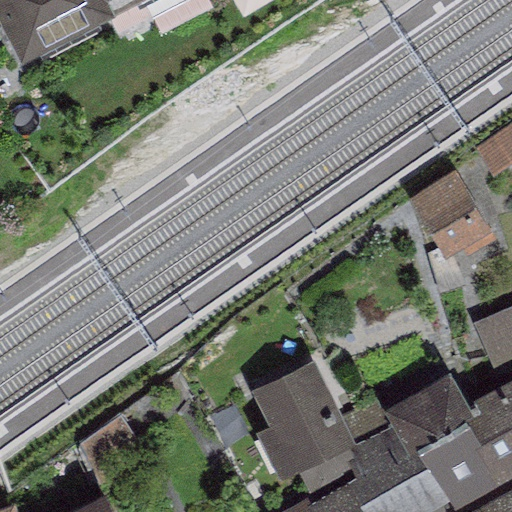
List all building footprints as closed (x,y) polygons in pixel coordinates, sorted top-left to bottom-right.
[(0,0),(0,37),(19,75),(167,0),(0,0)] [(455,163),(407,192),(445,254),(460,244),(465,252),(497,232),(455,163)] [(511,299),(475,316),(499,375),(505,372),(511,368),(511,299)] [(312,348),(250,381),(268,415),(255,421),(280,469),(296,461),(312,491),(348,471),(346,468),(357,461),(350,450),(355,448),(348,433),(355,430),(344,411),(312,348)] [(447,356),(383,394),(409,438),(418,432),(452,490),(455,494),(497,469),(472,427),(478,423),(464,400),(472,396),(469,392),(447,356)] [(497,469),(511,460),(511,382),(505,372),(499,375),(469,392),(472,396),(464,400),(478,423),(472,427),(497,469)] [(383,394),(344,411),(355,430),(348,433),(355,448),(350,450),(357,461),(385,511),(395,511),(405,507),(407,511),(410,511),(452,490),(418,432),(409,438),(383,394)] [(348,471),(312,491),(308,493),(318,511),(407,511),(405,507),(395,511),(385,511),(357,461),(346,468),(348,471)] [(511,511),(511,475),(457,505),(460,511),(511,511)] [(122,511),(107,479),(34,511),(122,511)] [(20,511),(14,487),(0,491),(0,511),(20,511)] [(260,511),(318,511),(308,493),(305,488),(260,511)]
